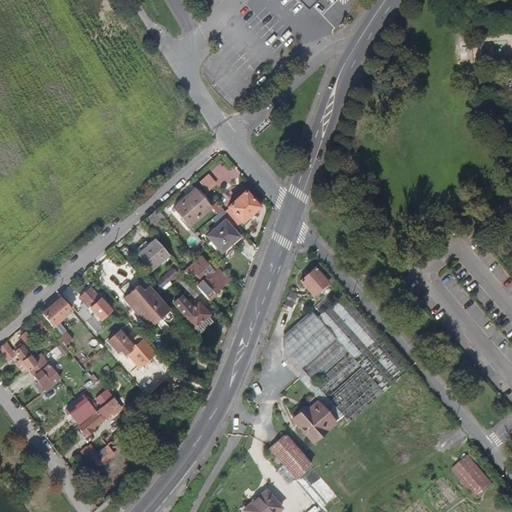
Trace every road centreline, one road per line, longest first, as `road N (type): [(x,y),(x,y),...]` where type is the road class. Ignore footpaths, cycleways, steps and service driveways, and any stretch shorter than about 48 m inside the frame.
road 1 (residential): [(0,335),(226,135)]
road 2 (residential): [(292,217),(487,445)]
road 3 (primary): [(389,0),(343,71),(292,217)]
road 4 (primary): [(292,217),(220,402)]
road 5 (residential): [(226,135),(182,70),(191,46),(171,0)]
road 6 (residential): [(81,511),(0,395)]
road 7 (primary): [(220,402),(142,511)]
road 8 (unclassified): [(190,511),(241,422),(220,402)]
road 9 (unknown): [(236,411),(257,424),(261,459),(290,495),(288,511)]
